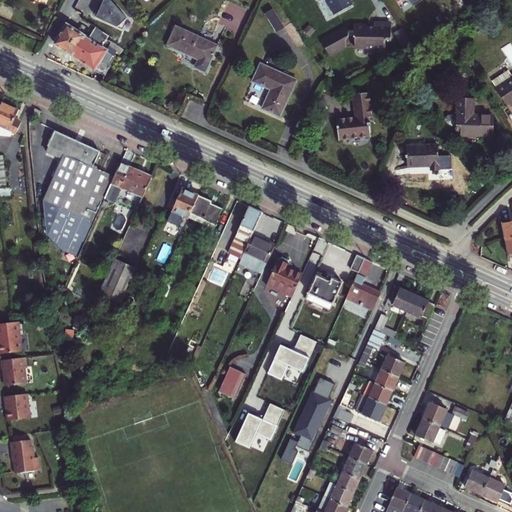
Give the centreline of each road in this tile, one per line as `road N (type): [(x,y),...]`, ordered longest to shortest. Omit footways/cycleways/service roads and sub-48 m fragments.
road 1 (primary): [(450,262),(34,72)]
road 2 (primary): [(28,85),(444,275)]
road 3 (residential): [(191,117),(462,242)]
road 4 (residential): [(386,463),(463,283)]
